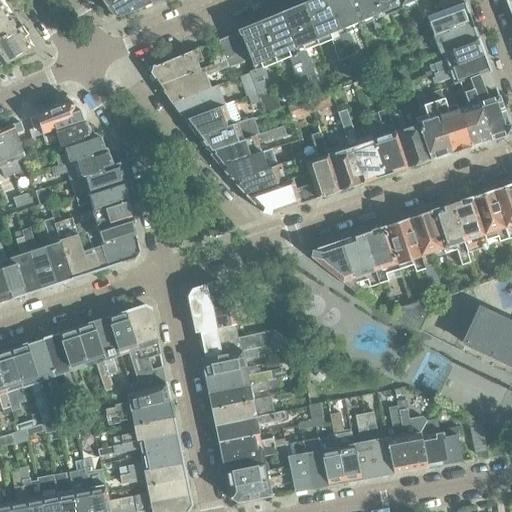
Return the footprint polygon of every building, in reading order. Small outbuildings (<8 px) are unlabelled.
[(114,0),(104,6),(111,16),(118,18),(161,0),(114,0)] [(324,0),(317,0),(302,6),(318,46),(332,40),(335,48),(334,49),(348,86),(357,83),(351,68),(324,0)] [(349,0),(324,0),(351,68),(360,65),(347,33),(360,27),(359,26),(349,0)] [(349,0),(359,26),(371,21),(376,33),(385,29),(373,0),(349,0)] [(403,15),(397,0),(373,0),(385,29),(388,36),(397,33),(392,19),(403,15)] [(397,0),(403,15),(418,9),(415,1),(417,0),(397,0)] [(470,22),(464,4),(440,13),(426,18),(432,36),(470,22)] [(302,6),(281,15),(304,76),(314,72),(309,60),(308,60),(304,51),(318,46),(302,6)] [(5,10),(0,12),(0,39),(22,27),(16,18),(10,16),(5,10)] [(281,15),(260,24),(275,63),(288,58),(291,67),(290,67),(295,79),(304,76),(281,15)] [(442,54),(477,40),(470,22),(432,36),(439,55),(442,54)] [(275,63),(260,24),(239,32),(246,51),(249,59),(253,70),(248,72),(249,73),(256,93),(256,94),(271,89),(263,68),(275,63)] [(28,35),(22,27),(0,39),(0,67),(33,53),(34,53),(27,41),(28,35)] [(414,43),(423,40),(419,28),(410,31),(414,43)] [(246,51),(239,32),(228,37),(236,55),(246,51)] [(236,55),(228,37),(218,41),(221,51),(224,60),(236,55)] [(433,74),(483,56),(477,40),(442,54),(444,60),(430,65),(433,74)] [(197,64),(202,62),(198,49),(154,68),(151,73),(159,86),(199,70),(197,64)] [(224,60),(221,51),(210,55),(214,66),(225,62),(224,60)] [(483,56),(433,74),(434,78),(432,79),(435,84),(450,78),(453,86),(460,83),(468,80),(489,72),(483,56)] [(214,66),(199,70),(159,86),(172,103),(209,88),(205,77),(228,67),(225,62),(214,66)] [(407,69),(401,71),(405,84),(411,82),(407,69)] [(326,93),(318,83),(314,72),(304,76),(313,97),(326,93)] [(510,129),(498,97),(488,100),(485,92),(495,88),(489,72),(468,80),(490,141),(507,136),(510,129)] [(256,93),(249,73),(239,77),(245,97),(248,97),(256,93)] [(414,98),(422,96),(416,80),(411,82),(405,84),(404,85),(407,93),(412,91),(414,98)] [(468,80),(460,83),(468,106),(456,109),(470,148),(490,141),(468,80)] [(209,88),(172,103),(184,120),(224,106),(217,85),(209,88)] [(352,86),(344,89),(346,94),(354,91),(352,86)] [(279,108),(271,89),(256,94),(259,102),(261,108),(263,114),(279,108)] [(256,93),(248,97),(251,105),(259,102),(256,94),(256,93)] [(313,97),(308,99),(313,113),(331,106),(326,93),(313,97)] [(426,106),(422,96),(414,98),(420,114),(426,112),(428,119),(419,122),(419,123),(416,124),(429,162),(450,155),(434,107),(432,104),(426,106)] [(313,113),(308,99),(290,105),(295,119),(313,113)] [(43,135),(83,120),(80,112),(79,112),(76,104),(70,102),(36,116),(40,127),(30,130),(32,138),(43,135)] [(470,148),(456,109),(451,111),(448,103),(434,107),(450,155),(470,148)] [(231,126),(224,106),(184,120),(196,137),(231,126)] [(382,133),(370,136),(384,177),(406,169),(388,117),(386,111),(385,108),(375,112),(382,133)] [(429,162),(416,124),(401,129),(395,108),(386,111),(388,117),(406,169),(429,162)] [(384,177),(370,136),(356,141),(345,109),(336,113),(344,135),(361,184),(384,177)] [(84,120),(83,120),(43,135),(45,143),(57,139),(60,148),(64,146),(95,136),(94,134),(93,135),(91,126),(86,125),(84,120)] [(244,122),(231,126),(196,137),(200,143),(207,152),(263,132),(261,125),(252,127),(246,130),(244,122)] [(20,123),(13,126),(16,134),(23,131),(20,123)] [(292,123),(263,132),(207,152),(219,166),(261,153),(258,144),(285,135),(285,137),(296,133),(292,123)] [(21,151),(19,143),(16,134),(13,126),(0,131),(0,146),(12,174),(20,171),(16,162),(24,159),(21,151)] [(338,192),(325,151),(320,133),(311,136),(315,154),(302,158),(307,173),(316,199),(338,192)] [(361,184),(344,135),(337,138),(339,146),(325,151),(338,192),(361,184)] [(95,136),(64,146),(66,155),(55,158),(58,166),(103,151),(99,138),(98,138),(95,136)] [(32,138),(19,143),(21,151),(35,146),(32,138)] [(12,174),(0,146),(0,169),(3,178),(12,174)] [(261,153),(219,166),(224,172),(232,181),(295,160),(302,158),(300,149),(278,156),(264,161),(261,153)] [(103,151),(58,166),(50,167),(53,177),(68,173),(71,181),(115,165),(113,157),(107,155),(106,150),(103,151)] [(283,172),(296,168),(295,160),(232,181),(245,195),(285,180),(283,172)] [(115,165),(71,181),(76,198),(78,197),(124,182),(118,164),(115,165)] [(285,180),(245,195),(261,214),(268,215),(316,199),(307,173),(298,176),(285,180)] [(124,182),(78,197),(76,198),(79,206),(90,202),(93,210),(128,200),(124,182)] [(511,236),(511,183),(492,190),(508,238),(511,236)] [(44,188),(35,191),(34,191),(39,205),(48,202),(44,188)] [(508,238),(492,190),(472,197),(484,235),(496,231),(500,241),(508,238)] [(20,195),(23,205),(31,203),(28,193),(20,195)] [(23,205),(20,195),(12,197),(15,208),(23,205)] [(472,197),(451,204),(467,253),(476,250),(472,239),(484,235),(472,197)] [(94,219),(74,226),(78,236),(132,218),(128,200),(93,210),(92,211),(94,219)] [(451,204),(431,211),(443,249),(455,245),(462,266),(471,263),(467,253),(451,204)] [(56,205),(50,207),(54,219),(61,216),(56,205)] [(443,249),(431,211),(408,218),(424,268),(429,282),(438,279),(429,254),(443,249)] [(132,218),(78,236),(83,252),(135,235),(132,218)] [(408,218),(385,226),(398,264),(412,259),(416,271),(424,268),(408,218)] [(73,279),(55,224),(53,219),(45,222),(52,245),(45,247),(57,284),(73,279)] [(139,252),(135,235),(83,252),(78,236),(74,226),(72,219),(55,224),(73,279),(136,258),(139,252)] [(398,264),(385,226),(362,233),(379,282),(386,280),(382,269),(398,264)] [(57,284),(45,247),(38,250),(31,228),(23,231),(42,289),(57,284)] [(42,289),(23,231),(15,233),(22,255),(14,257),(27,294),(42,289)] [(362,233),(340,241),(353,279),(367,274),(371,285),(379,282),(362,233)] [(353,279),(340,241),(312,250),(311,257),(356,293),(357,292),(353,279)] [(27,294),(14,257),(7,259),(3,244),(0,244),(0,265),(11,300),(27,294)] [(0,303),(11,300),(0,265),(0,303)] [(479,286),(494,281),(492,274),(476,280),(479,286)] [(222,356),(260,348),(288,341),(274,330),(239,338),(229,291),(220,281),(207,285),(222,356)] [(222,356),(207,285),(193,290),(189,296),(202,360),(222,356)] [(431,307),(429,301),(397,309),(393,316),(393,317),(419,330),(431,307)] [(393,316),(397,309),(395,302),(387,304),(380,310),(393,316)] [(145,306),(125,312),(147,380),(150,388),(166,383),(163,367),(153,370),(145,348),(158,343),(151,309),(145,306)] [(511,324),(479,309),(464,342),(511,364),(511,324)] [(125,312),(109,318),(121,356),(130,353),(139,382),(147,380),(125,312)] [(121,356),(109,318),(92,323),(110,376),(118,374),(113,359),(121,356)] [(114,389),(110,376),(92,323),(76,328),(88,366),(96,363),(105,392),(114,389)] [(59,334),(82,402),(84,410),(92,407),(79,369),(88,366),(76,328),(59,334)] [(59,334),(43,339),(55,377),(64,374),(74,404),(82,402),(59,334)] [(43,339),(27,344),(52,420),(56,419),(59,418),(57,411),(47,379),(55,377),(43,339)] [(52,420),(27,344),(10,350),(23,388),(31,386),(43,423),(52,420)] [(260,348),(222,356),(202,360),(205,376),(246,368),(245,360),(259,357),(259,353),(261,352),(260,348)] [(0,353),(0,373),(12,410),(13,411),(21,409),(19,405),(28,402),(23,388),(10,350),(0,353)] [(246,368),(205,376),(209,393),(272,380),(270,371),(248,375),(246,368)] [(272,380),(278,378),(287,377),(285,368),(270,371),(272,380)] [(0,373),(0,401),(3,413),(12,410),(0,373)] [(322,381),(325,378),(318,373),(315,376),(322,381)] [(278,378),(272,380),(209,393),(212,409),(253,401),(252,393),(270,389),(280,386),(278,378)] [(145,389),(143,381),(139,382),(131,385),(133,393),(144,390),(145,389)] [(170,401),(166,383),(150,388),(145,389),(144,390),(127,395),(129,402),(115,405),(116,407),(106,409),(107,415),(170,401)] [(276,394),(277,400),(292,397),(291,391),(276,394)] [(271,397),(253,401),(212,409),(216,426),(275,413),(271,397)] [(170,401),(107,415),(109,425),(119,423),(118,420),(132,418),(133,425),(173,417),(170,401)] [(310,405),(312,419),(323,417),(321,403),(310,405)] [(409,418),(406,404),(397,405),(400,420),(409,418)] [(389,407),(390,417),(383,419),(385,428),(386,437),(393,474),(409,471),(400,420),(397,405),(389,407)] [(283,411),(275,413),(216,426),(219,442),(260,434),(258,426),(277,422),(285,417),(283,411)] [(393,474),(386,437),(378,438),(373,412),(365,414),(376,477),(393,474)] [(74,425),(71,414),(68,415),(59,418),(62,429),(74,425)] [(360,480),(354,445),(352,433),(344,434),(340,414),(330,416),(335,437),(343,483),(360,480)] [(361,444),(354,445),(360,480),(376,477),(365,414),(356,415),(361,444)] [(482,423),(468,416),(475,454),(487,451),(482,423)] [(173,417),(133,425),(135,433),(108,439),(110,447),(176,432),(173,417)] [(325,425),(325,424),(323,417),(312,419),(298,422),(300,430),(325,425)] [(412,434),(409,418),(400,420),(409,471),(426,468),(420,433),(412,434)] [(56,419),(52,420),(43,423),(46,435),(59,432),(56,419)] [(427,421),(420,433),(426,468),(462,461),(457,435),(460,434),(459,427),(439,430),(437,419),(427,421)] [(27,428),(35,426),(33,420),(17,425),(19,431),(25,429),(27,428)] [(42,423),(35,426),(27,428),(28,435),(44,430),(42,423)] [(25,429),(19,431),(12,434),(15,444),(28,440),(25,429)] [(176,432),(110,447),(98,449),(100,457),(140,449),(142,456),(180,448),(176,432)] [(0,446),(13,444),(11,434),(0,437),(0,446)] [(262,441),(260,434),(219,442),(222,457),(275,446),(273,438),(262,441)] [(335,437),(319,440),(327,486),(343,483),(335,437)] [(327,486),(319,440),(319,438),(302,441),(311,489),(327,486)] [(311,489),(302,441),(293,442),(295,455),(287,456),(289,466),(291,474),(292,483),(294,492),(311,489)] [(285,444),(275,446),(222,457),(225,472),(265,464),(264,457),(286,453),(285,444)] [(180,448),(142,456),(143,463),(118,468),(120,476),(183,463),(180,448)] [(111,511),(111,509),(109,501),(103,472),(95,473),(92,458),(84,460),(84,462),(87,474),(94,511),(111,511)] [(94,511),(87,474),(84,462),(77,464),(78,471),(70,473),(71,476),(77,511),(94,511)] [(183,463),(120,476),(122,485),(145,480),(147,487),(186,479),(183,463)] [(267,471),(265,464),(225,472),(228,487),(291,474),(289,466),(267,471)] [(17,501),(10,502),(11,511),(28,511),(22,483),(20,473),(20,470),(11,472),(17,501)] [(292,483),(291,474),(228,487),(231,498),(237,503),(273,496),(271,487),(292,483)] [(77,511),(71,476),(55,480),(61,511),(77,511)] [(186,479),(147,487),(148,493),(109,501),(111,509),(136,505),(189,494),(186,479)] [(61,511),(55,480),(39,483),(39,484),(44,511),(61,511)] [(44,511),(39,484),(31,486),(30,481),(22,483),(28,511),(44,511)] [(0,494),(0,511),(11,511),(10,502),(2,504),(0,494)] [(136,505),(111,509),(111,511),(139,511),(151,510),(151,511),(180,511),(187,511),(192,505),(189,494),(136,505)]
